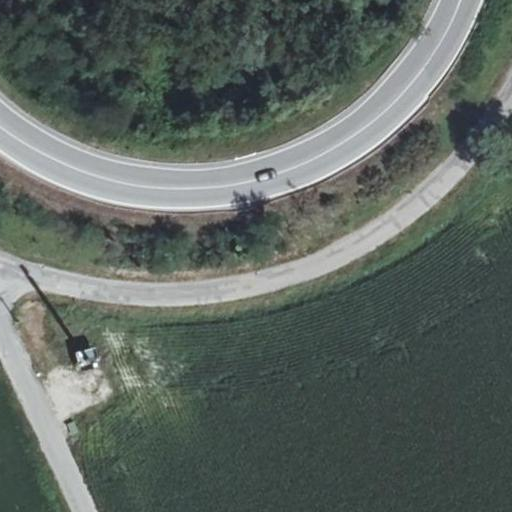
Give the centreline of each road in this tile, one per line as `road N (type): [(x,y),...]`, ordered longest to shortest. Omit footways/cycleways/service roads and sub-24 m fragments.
road 1 (unclassified): [(511,98),(440,187),(384,230),(299,273),(236,290),(153,296),(0,264)]
road 2 (trunk): [(0,126),(70,167),(134,186),(198,189),(265,177),(367,127),(422,72),(461,0)]
road 3 (unclassified): [(84,511),(0,325)]
